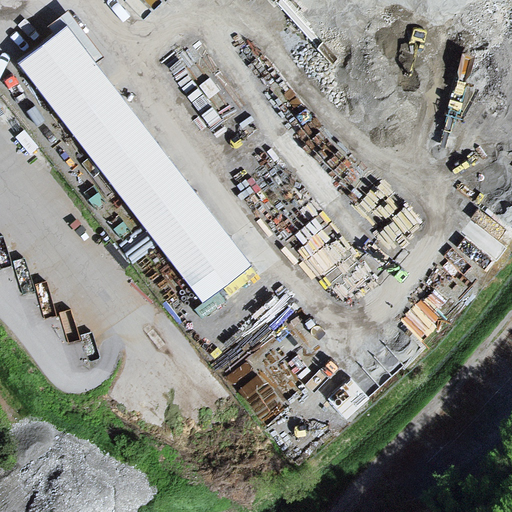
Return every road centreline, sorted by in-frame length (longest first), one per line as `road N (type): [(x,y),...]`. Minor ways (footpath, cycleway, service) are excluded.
road 1 (track): [(511,318),(327,511)]
road 2 (unknown): [(0,277),(35,354),(62,373),(93,373),(116,359),(138,316)]
road 3 (unknown): [(0,163),(138,316)]
